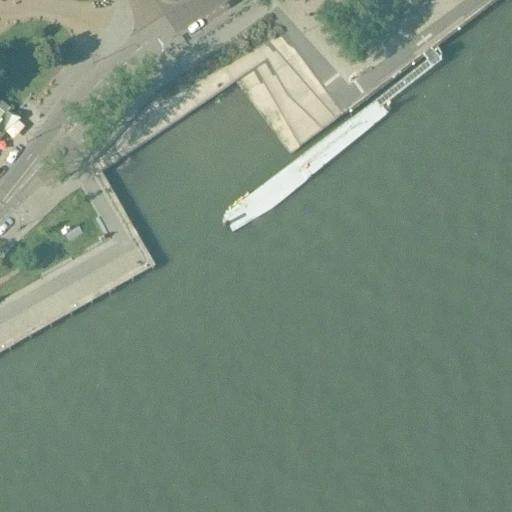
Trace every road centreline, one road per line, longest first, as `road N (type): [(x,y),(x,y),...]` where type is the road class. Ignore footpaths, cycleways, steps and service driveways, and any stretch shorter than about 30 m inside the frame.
road 1 (tertiary): [(153,37),(0,205)]
road 2 (unclassified): [(153,37),(0,0)]
